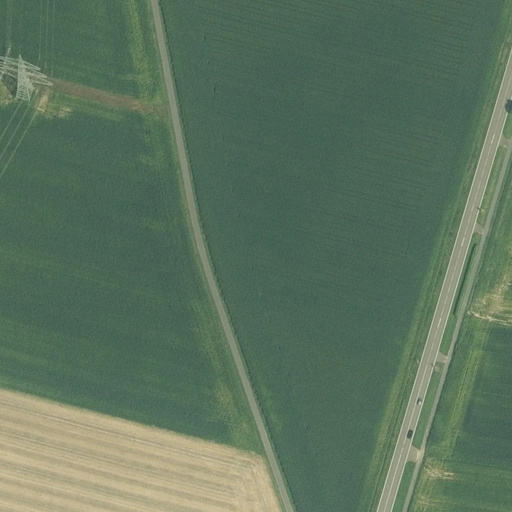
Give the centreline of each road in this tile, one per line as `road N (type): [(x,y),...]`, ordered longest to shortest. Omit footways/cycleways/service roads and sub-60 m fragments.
road 1 (unclassified): [(151,0),(198,239),(289,511)]
road 2 (secondary): [(511,73),(384,511)]
